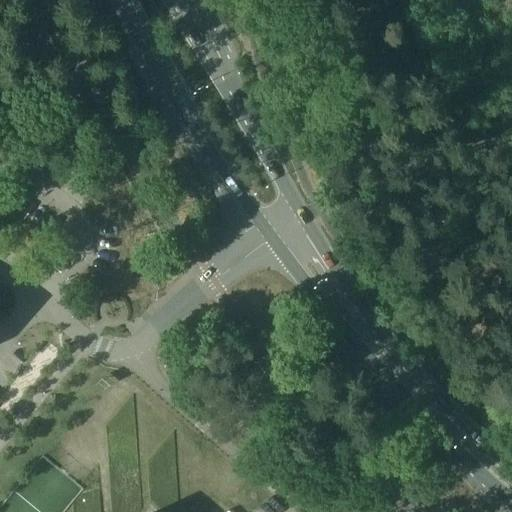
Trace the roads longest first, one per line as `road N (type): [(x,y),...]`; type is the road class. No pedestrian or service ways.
road 1 (primary): [(115,0),(175,99),(323,304),(414,408),(511,501)]
road 2 (primary): [(511,468),(387,337),(344,278),(278,172),(193,0)]
